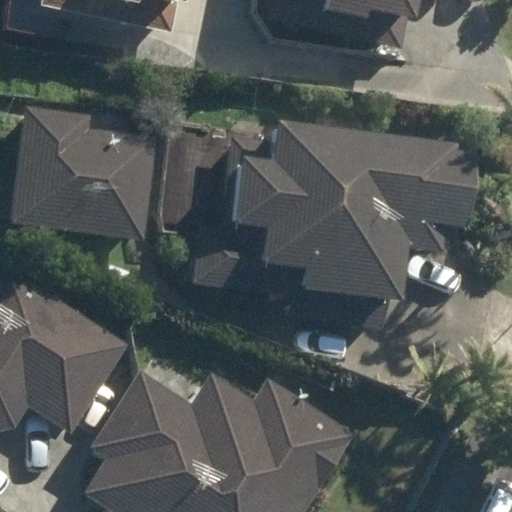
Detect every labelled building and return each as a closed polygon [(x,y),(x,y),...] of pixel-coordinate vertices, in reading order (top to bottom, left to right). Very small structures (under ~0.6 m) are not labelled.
[(31,0),(29,11),(41,13),(105,25),(109,3),(168,15),(170,0),(31,0)] [(420,0),(268,0),(262,31),(408,61),(420,0)] [(84,131),(86,115),(17,109),(6,228),(140,239),(149,136),(84,131)] [(282,297),(280,323),(378,330),(380,304),(394,305),(398,253),(434,255),(436,229),(455,231),(461,145),(222,128),(215,221),(189,219),(184,290),(282,297)] [(63,436),(112,355),(122,340),(0,266),(0,430),(15,426),(24,412),(63,436)] [(132,367),(83,448),(100,458),(75,498),(99,511),(292,511),(339,437),(254,385),(244,401),(204,377),(189,402),(132,367)]
